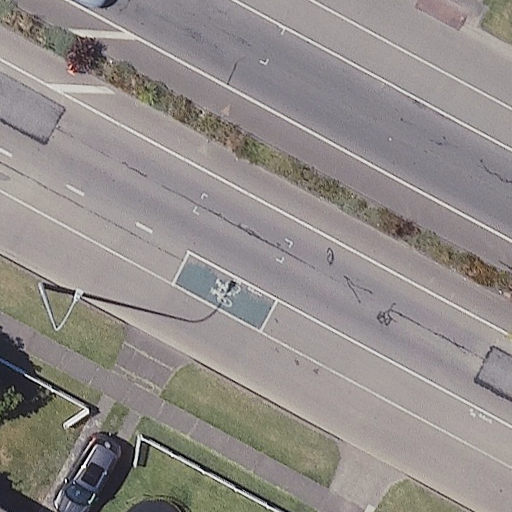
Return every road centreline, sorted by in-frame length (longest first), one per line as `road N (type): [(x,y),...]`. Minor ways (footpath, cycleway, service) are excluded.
road 1 (secondary): [(511,378),(0,105)]
road 2 (secondary): [(150,0),(511,197)]
